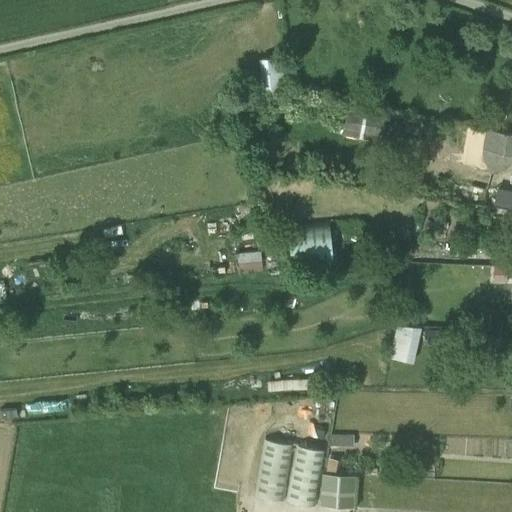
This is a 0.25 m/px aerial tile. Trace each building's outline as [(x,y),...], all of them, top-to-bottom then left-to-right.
[(276,54),(261,53),(261,85),(275,85),(276,54)] [(378,142),(380,134),(383,114),(350,108),(346,128),(345,136),(378,142)] [(511,132),(489,129),(485,148),(484,157),(491,170),(511,158),(511,132)] [(291,258),(332,256),(331,224),(289,225),(291,258)] [(262,249),(240,250),(241,267),(262,267),(262,249)] [(422,326),(397,320),(389,354),(414,360),(422,326)] [(255,494),(281,500),(293,445),(266,439),(255,494)] [(287,500),(314,505),(324,450),(296,445),(287,500)] [(353,506),(355,475),(321,473),(319,505),(353,506)]
